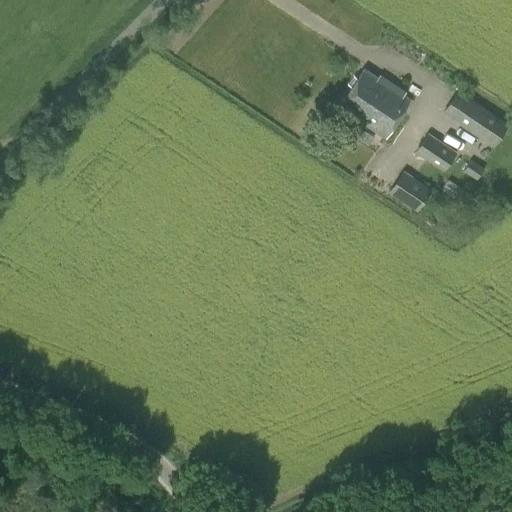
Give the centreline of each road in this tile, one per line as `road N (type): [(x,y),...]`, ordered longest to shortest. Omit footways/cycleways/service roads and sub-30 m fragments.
road 1 (unclassified): [(195,511),(168,474),(118,437),(0,386)]
road 2 (unclassified): [(0,160),(161,0)]
